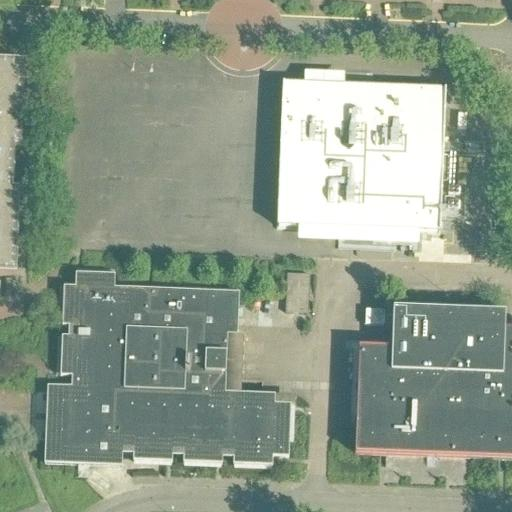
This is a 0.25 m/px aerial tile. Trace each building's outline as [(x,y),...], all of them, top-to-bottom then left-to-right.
[(0,279),(16,280),(19,194),(13,194),(14,152),(20,153),(24,66),(0,65),(0,279)] [(442,179),(445,108),(445,103),(446,92),(372,90),(281,86),(278,163),(276,233),(331,235),(391,237),(394,237),(398,237),(426,238),(431,238),(439,239),(440,226),(442,179)] [(44,468),(121,471),(122,459),(133,460),(132,466),(171,467),(171,456),(183,456),(182,467),(221,469),(222,457),(233,458),(232,469),(272,471),(272,462),(288,462),(290,410),(274,409),(274,400),(224,398),(227,340),(237,340),(238,298),(114,293),(114,280),(75,279),(75,292),(63,292),(62,331),(72,331),(72,342),(61,341),(60,381),(71,381),(71,392),(47,391),(44,468)] [(354,458),(511,464),(511,332),(503,332),(504,318),(392,314),(390,354),(358,352),(354,458)] [(383,329),(384,314),(365,314),(364,328),(383,329)]
